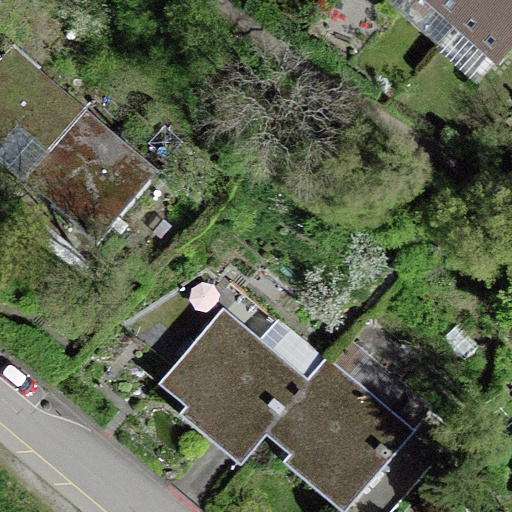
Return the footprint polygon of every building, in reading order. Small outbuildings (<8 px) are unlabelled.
[(477,0),(428,0),(456,24),(477,0)] [(511,44),(511,0),(477,0),(456,24),(497,62),(511,44)] [(85,111),(12,49),(0,62),(0,165),(23,184),(85,111)] [(96,247),(159,174),(85,111),(23,184),(96,247)] [(81,267),(6,204),(0,210),(0,258),(8,250),(59,293),(81,267)] [(247,457),(266,435),(328,362),(278,320),(258,344),(223,314),(162,386),(247,457)] [(346,340),(328,362),(266,435),(356,511),(390,511),(457,434),(346,340)]
